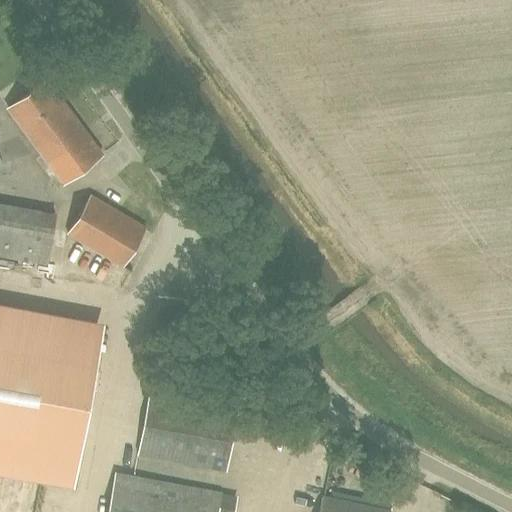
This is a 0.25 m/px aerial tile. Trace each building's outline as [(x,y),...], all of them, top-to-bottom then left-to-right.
[(101,154),(46,79),(7,108),(62,183),(101,154)] [(144,227),(89,195),(67,233),(122,265),(144,227)] [(0,203),(0,257),(45,259),(47,205),(0,203)] [(0,470),(71,483),(93,364),(0,346),(0,470)] [(137,453),(224,469),(236,410),(148,393),(137,453)] [(216,511),(221,493),(114,473),(106,511),(216,511)] [(318,511),(387,511),(388,511),(321,497),(318,511)]
